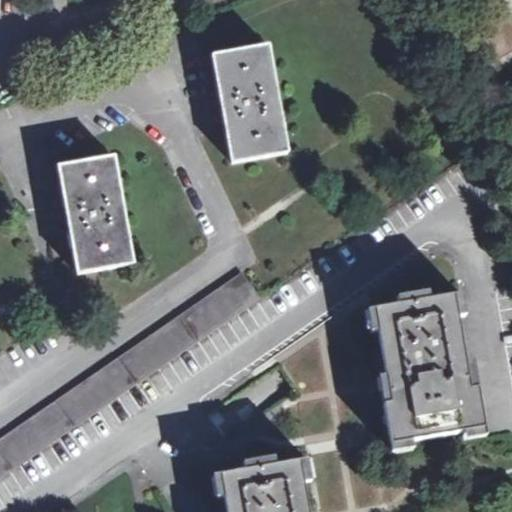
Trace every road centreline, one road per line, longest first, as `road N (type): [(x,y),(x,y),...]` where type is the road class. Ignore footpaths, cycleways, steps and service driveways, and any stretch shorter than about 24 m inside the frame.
road 1 (residential): [(15,511),(498,182)]
road 2 (residential): [(6,130),(160,90),(242,254),(85,363)]
road 3 (residential): [(6,130),(85,363)]
